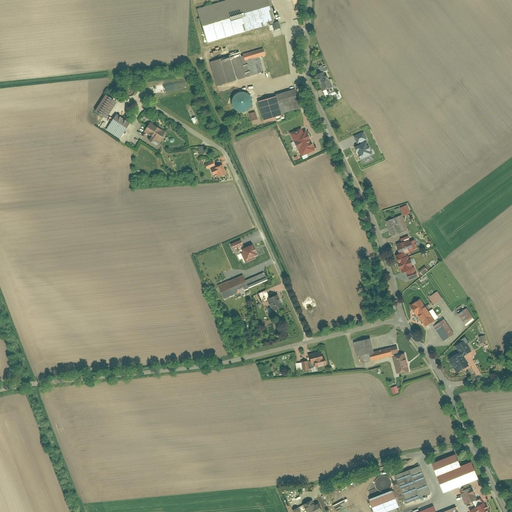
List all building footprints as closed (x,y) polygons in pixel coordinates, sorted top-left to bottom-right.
[(268,0),(226,0),(197,9),(207,42),(275,23),(268,0)] [(263,48),(243,54),(244,55),(246,61),(250,60),(260,57),(266,55),(263,48)] [(231,59),(238,79),(250,75),(246,61),(244,55),(231,59)] [(217,86),(236,80),(229,56),(210,62),(217,86)] [(260,57),(250,60),(254,75),(264,72),(260,57)] [(324,72),(316,75),(322,90),(332,87),(328,76),(327,74),(325,75),(324,72)] [(163,84),(164,93),(185,89),(183,80),(163,84)] [(332,87),(322,90),(324,96),(334,92),(332,87)] [(296,89),(277,94),(277,96),(282,113),(301,108),(296,89)] [(250,108),(251,106),(252,103),(252,100),(250,97),(248,94),(246,93),(243,92),(240,93),(237,94),(235,96),(233,98),(232,101),(233,105),(234,107),(236,110),(239,111),(242,112),(245,112),(247,110),(250,108)] [(106,118),(117,101),(107,95),(96,111),(106,118)] [(264,118),(282,113),(277,96),(259,102),(264,118)] [(198,125),(192,106),(187,108),(194,126),(198,125)] [(250,121),(257,119),(255,112),(249,113),(250,121)] [(130,123),(117,114),(106,129),(120,138),(130,123)] [(166,131),(151,122),(145,131),(152,135),(149,140),(157,145),(166,131)] [(301,128),(290,133),(301,156),(315,149),(306,130),(303,132),(301,128)] [(363,133),(355,137),(360,146),(356,148),(361,158),(370,154),(364,141),(366,140),(363,133)] [(213,160),(205,164),(208,169),(215,165),(213,160)] [(223,164),(211,169),(214,175),(217,173),(219,177),(227,174),(223,164)] [(408,205),(402,208),(405,215),(411,213),(408,205)] [(402,215),(387,222),(393,236),(408,229),(402,215)] [(402,242),(398,244),(402,253),(402,255),(409,253),(415,251),(414,249),(418,247),(415,239),(412,240),(410,236),(401,239),(402,242)] [(241,240),(231,245),(233,249),(237,248),(243,245),(241,240)] [(242,249),(243,252),(241,252),(246,263),(256,258),(255,256),(258,255),(253,244),(244,248),(242,249)] [(397,255),(403,272),(407,271),(414,268),(409,253),(402,255),(402,253),(397,255)] [(410,279),(418,276),(415,268),(414,268),(407,271),(410,279)] [(422,276),(427,270),(424,268),(419,273),(422,276)] [(228,282),(223,270),(213,274),(218,286),(228,282)] [(268,279),(264,272),(245,281),(249,288),(268,279)] [(228,282),(218,286),(224,299),(249,288),(245,281),(243,275),(228,282)] [(266,290),(259,293),(263,301),(268,299),(270,298),(266,290)] [(438,291),(430,297),(435,304),(443,298),(438,291)] [(270,298),(268,299),(273,311),(284,306),(278,294),(270,298)] [(430,312),(421,299),(410,306),(417,316),(418,314),(427,326),(436,320),(430,312)] [(468,308),(459,314),(466,326),(475,320),(468,308)] [(439,317),(433,309),(430,312),(436,320),(439,317)] [(454,333),(445,319),(434,326),(444,340),(454,333)] [(371,338),(355,342),(358,356),(363,355),(364,362),(376,359),(375,352),(371,338)] [(472,351),(465,340),(457,345),(461,352),(464,356),(472,351)] [(392,353),(391,348),(375,352),(376,359),(393,355),(392,353)] [(321,351),(310,354),(312,364),(315,363),(316,368),(327,365),(325,358),(323,358),(321,351)] [(461,352),(449,359),(458,373),(470,365),(464,356),(461,352)] [(406,353),(394,356),(398,373),(410,370),(406,353)] [(398,386),(392,388),(394,395),(400,392),(398,386)] [(461,466),(456,454),(433,463),(438,475),(461,466)] [(461,466),(438,475),(445,492),(465,485),(469,483),(479,479),(472,462),(461,466)] [(420,465),(395,475),(406,503),(431,493),(420,465)] [(460,490),(466,505),(478,500),(472,485),(470,486),(466,487),(460,490)] [(393,490),(370,499),(374,511),(387,511),(400,507),(393,490)] [(490,511),(482,498),(474,503),(477,507),(471,511),(490,511)] [(312,500),(304,505),(306,510),(307,511),(322,511),(323,511),(319,502),(314,504),(312,500)]
